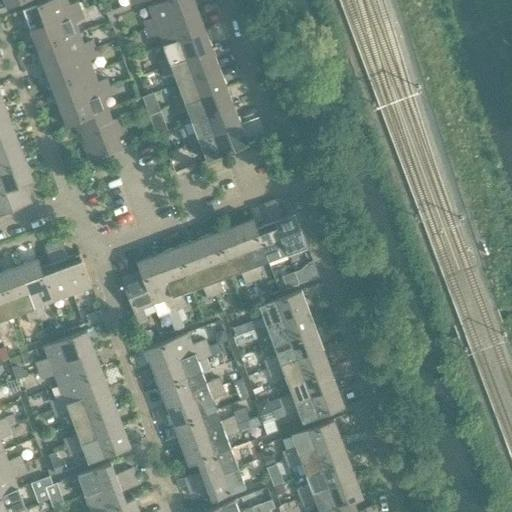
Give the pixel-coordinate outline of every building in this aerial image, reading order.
[(66,0),(45,0),(22,9),(30,29),(81,10),(78,2),(69,5),(66,0)] [(152,17),(143,20),(147,29),(197,9),(193,0),(162,0),(148,5),(152,17)] [(163,44),(205,29),(197,9),(147,29),(150,37),(159,34),(163,44)] [(75,22),(84,18),(81,10),(30,29),(37,48),(79,32),(75,22)] [(161,66),(161,67),(212,48),(205,29),(163,44),(167,55),(158,58),(161,66)] [(79,32),(37,48),(44,67),(95,48),(92,40),(83,43),(79,32)] [(89,60),(98,56),(95,48),(44,67),(51,86),(93,70),(89,60)] [(177,83),(219,67),(212,48),(161,67),(164,75),(173,72),(177,83)] [(175,105),(226,86),(219,67),(177,83),(181,94),(172,97),(175,105)] [(106,78),(97,81),(93,70),(51,86),(58,105),(109,86),(106,78)] [(104,98),(112,94),(109,86),(58,105),(65,124),(107,108),(104,98)] [(191,121),(233,105),(226,86),(175,105),(178,114),(187,110),(191,121)] [(142,98),(149,115),(159,112),(152,95),(142,98)] [(0,125),(11,122),(4,103),(0,103),(0,125)] [(189,143),(240,124),(233,105),(191,121),(195,132),(186,135),(189,143)] [(66,125),(75,122),(81,140),(123,124),(120,116),(112,119),(107,108),(65,124),(66,125)] [(149,115),(156,133),(166,129),(159,112),(149,115)] [(0,147),(18,141),(11,122),(0,125),(0,147)] [(117,135),(126,132),(123,124),(81,140),(89,160),(122,148),(117,135)] [(206,160),(248,144),(240,124),(189,143),(192,152),(202,148),(206,160)] [(0,169),(25,160),(18,141),(0,147),(0,169)] [(0,191),(32,179),(25,160),(0,169),(0,191)] [(24,184),(33,180),(32,179),(0,191),(0,214),(31,203),(24,184)] [(283,216),(276,199),(268,202),(287,253),(307,245),(294,212),(283,216)] [(255,227),(268,260),(287,253),(268,202),(259,205),(266,223),(256,226),(255,227)] [(256,226),(253,217),(233,225),(254,281),(259,295),(266,293),(255,265),(268,260),(255,227),(256,226)] [(254,281),(233,225),(213,232),(229,275),(240,271),(245,284),(254,281)] [(229,275),(213,232),(194,239),(216,295),(223,292),(218,279),(229,275)] [(67,257),(61,239),(53,243),(72,293),(92,286),(79,252),(67,257)] [(216,295),(194,239),(175,246),(191,289),(201,285),(206,299),(216,295)] [(41,267),(37,258),(52,301),(72,293),(53,243),(44,246),(51,263),(41,267)] [(191,289),(175,246),(156,253),(183,326),(182,321),(187,319),(183,307),(185,307),(180,293),(191,289)] [(172,312),(178,328),(183,326),(156,253),(136,261),(140,270),(140,269),(153,303),(159,317),(172,312)] [(52,301),(37,258),(17,265),(38,321),(48,317),(43,304),(52,301)] [(38,321),(17,265),(0,271),(0,277),(14,315),(26,310),(30,323),(38,321)] [(142,307),(153,303),(140,269),(140,270),(120,277),(128,297),(137,324),(147,321),(142,307)] [(298,282),(310,278),(308,271),(295,276),(298,282)] [(14,315),(0,277),(0,335),(9,332),(4,318),(14,315)] [(301,289),(258,305),(262,317),(244,323),(247,332),(253,330),(308,309),(301,289)] [(256,337),(268,333),(272,344),(315,328),(308,309),(253,330),(247,332),(246,332),(248,339),(256,336),(256,337)] [(268,368),(322,347),(315,328),(272,344),(276,354),(264,359),(268,368)] [(47,357),(35,362),(38,370),(94,349),(86,329),(43,346),(47,357)] [(219,333),(216,338),(218,343),(227,340),(223,331),(219,333)] [(192,344),(188,332),(145,348),(152,368),(208,347),(205,340),(192,344)] [(152,368),(159,387),(202,371),(199,361),(211,356),(221,352),(218,343),(208,347),(152,368)] [(287,383),(329,366),(322,347),(268,368),(270,375),(282,370),(287,383)] [(58,385),(101,368),(94,349),(38,370),(41,379),(54,374),(58,385)] [(282,407),(337,386),(329,366),(287,383),(290,392),(278,396),(282,407)] [(53,408),(108,388),(101,368),(58,385),(62,395),(50,400),(53,408)] [(219,377),(207,382),(202,371),(159,387),(167,406),(222,386),(219,377)] [(16,378),(7,382),(11,394),(20,390),(16,378)] [(248,398),(241,379),(233,382),(240,401),(248,398)] [(213,398),(225,393),(222,386),(167,406),(174,426),(217,409),(213,398)] [(301,422),(344,406),(337,386),(282,407),(285,414),(297,410),(301,422)] [(73,423),(115,407),(108,388),(53,408),(56,417),(68,412),(73,423)] [(67,447),(122,426),(115,407),(73,423),(76,433),(64,438),(67,447)] [(275,418),(282,416),(279,408),(272,411),(275,418)] [(233,415),(221,420),(217,409),(174,426),(181,446),(237,425),(237,423),(233,415)] [(233,413),(233,415),(237,423),(237,425),(247,421),(249,421),(244,409),(233,413)] [(11,413),(0,417),(0,428),(9,425),(15,423),(11,413)] [(259,417),(249,421),(247,421),(251,432),(263,427),(259,417)] [(295,445),(281,450),(285,459),(341,438),(333,418),(291,434),(295,445)] [(0,438),(0,436),(12,432),(9,425),(0,428),(0,450),(4,449),(0,438)] [(189,464),(198,461),(197,460),(231,448),(227,436),(240,432),(237,425),(181,446),(189,464)] [(87,462),(130,446),(122,426),(67,447),(71,456),(83,451),(87,462)] [(305,474),(348,457),(341,438),(285,459),(288,467),(301,462),(305,474)] [(201,471),(184,477),(187,485),(238,466),(231,448),(197,460),(198,461),(201,471)] [(248,452),(251,461),(261,458),(257,448),(248,452)] [(20,455),(8,459),(4,449),(0,450),(0,472),(23,463),(20,455)] [(49,455),(56,474),(68,469),(63,458),(61,459),(58,451),(49,455)] [(276,463),(273,454),(263,458),(267,466),(276,463)] [(299,498),(355,477),(348,457),(305,474),(309,483),(296,488),(299,498)] [(261,458),(251,461),(255,470),(264,467),(261,458)] [(110,462),(76,475),(84,495),(135,475),(132,467),(115,474),(110,462)] [(13,476),(26,471),(23,463),(0,472),(0,493),(18,487),(13,476)] [(267,467),(270,476),(279,473),(276,463),(267,467)] [(212,499),(246,487),(238,466),(187,485),(190,494),(207,487),(212,499)] [(121,490),(139,484),(135,475),(84,495),(90,511),(95,511),(134,497),(134,496),(125,500),(121,490)] [(354,500),(363,497),(355,477),(299,498),(302,504),(315,499),(319,511),(353,499),(354,500)] [(285,492),(282,485),(273,488),(276,496),(285,492)] [(0,511),(8,511),(25,506),(18,487),(0,493),(0,511)] [(61,494),(49,499),(52,506),(64,502),(61,494)] [(139,511),(134,497),(95,511),(139,511)] [(236,499),(200,511),(254,511),(253,507),(241,511),(236,499)] [(377,511),(374,504),(357,511),(354,500),(353,499),(319,511),(377,511)]
